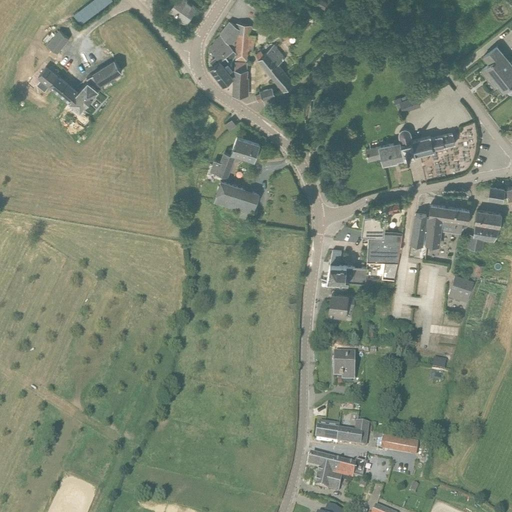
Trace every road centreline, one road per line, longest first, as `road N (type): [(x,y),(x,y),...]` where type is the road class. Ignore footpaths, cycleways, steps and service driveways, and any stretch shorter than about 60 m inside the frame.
road 1 (residential): [(511,153),(429,46),(396,27),(350,35),(295,86),(244,113)]
road 2 (tertiary): [(282,511),(300,447),(317,217)]
road 3 (residential): [(317,217),(388,194),(511,172)]
road 4 (tertiary): [(317,217),(292,152),(244,113)]
